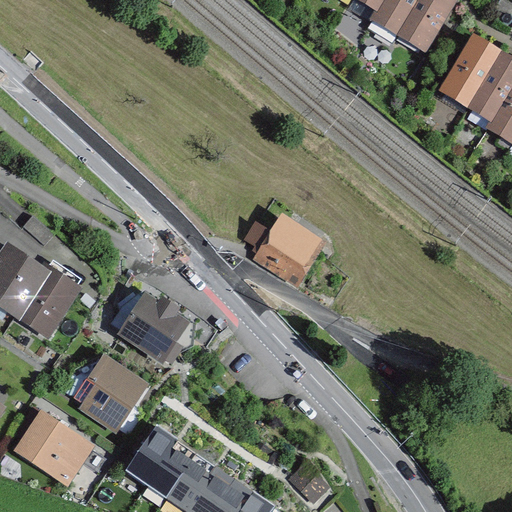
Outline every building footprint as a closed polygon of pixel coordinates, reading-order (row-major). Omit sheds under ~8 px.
[(352,0),(374,13),(377,14),(384,0),(352,0)] [(370,20),(397,36),(417,0),(384,0),(377,14),(374,13),(370,20)] [(426,53),(456,0),(417,0),(397,36),(426,53)] [(438,91),(467,108),(502,50),(472,32),(438,91)] [(467,108),(489,121),(492,122),(511,88),(511,55),(502,50),(467,108)] [(485,128),(511,143),(511,88),(492,122),(489,121),(485,128)] [(282,212),(271,230),(255,221),(244,240),(255,247),(252,251),(256,253),(252,259),(297,288),(327,241),(282,212)] [(54,233),(32,215),(23,225),(45,244),(54,233)] [(0,252),(0,307),(9,313),(41,265),(7,242),(0,252)] [(52,261),(50,265),(44,261),(41,265),(9,313),(48,339),(83,287),(78,284),(81,280),(52,261)] [(142,295),(138,293),(135,295),(133,292),(119,302),(122,305),(110,323),(120,330),(117,334),(163,364),(166,360),(172,364),(183,346),(177,342),(191,320),(178,312),(181,307),(162,294),(158,299),(145,291),(142,295)] [(100,357),(75,369),(62,389),(83,403),(79,409),(117,434),(120,429),(129,435),(142,417),(139,401),(151,384),(103,352),(100,357)] [(40,409),(39,410),(33,406),(14,434),(21,438),(12,451),(67,487),(84,463),(96,471),(105,458),(92,450),(95,445),(40,409)] [(125,471),(146,486),(178,439),(157,424),(140,448),(137,446),(134,451),(130,449),(119,465),(126,470),(125,471)] [(146,486),(165,499),(197,452),(178,439),(146,486)] [(165,499),(184,511),(216,465),(197,452),(165,499)] [(330,486),(305,461),(288,478),(313,503),(330,486)] [(184,511),(212,511),(236,478),(216,465),(184,511)] [(212,511),(240,511),(255,491),(236,478),(212,511)] [(271,511),(276,505),(255,491),(240,511),(271,511)]
